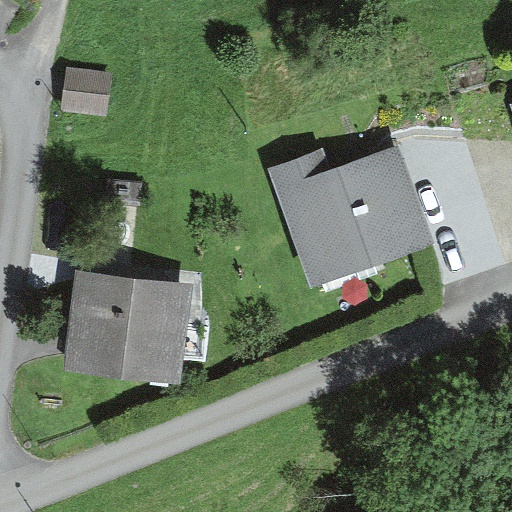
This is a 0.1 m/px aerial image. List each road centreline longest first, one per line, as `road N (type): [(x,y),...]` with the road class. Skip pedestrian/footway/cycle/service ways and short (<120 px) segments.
road 1 (residential): [(0,506),(511,298)]
road 2 (residential): [(0,353),(29,129),(21,97)]
